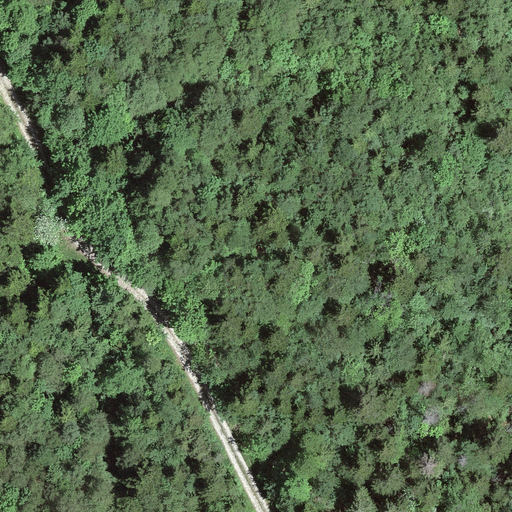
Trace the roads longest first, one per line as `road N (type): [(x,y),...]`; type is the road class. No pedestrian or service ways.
road 1 (track): [(80,246),(156,312),(264,511)]
road 2 (track): [(103,511),(80,246)]
road 3 (track): [(80,246),(0,69)]
